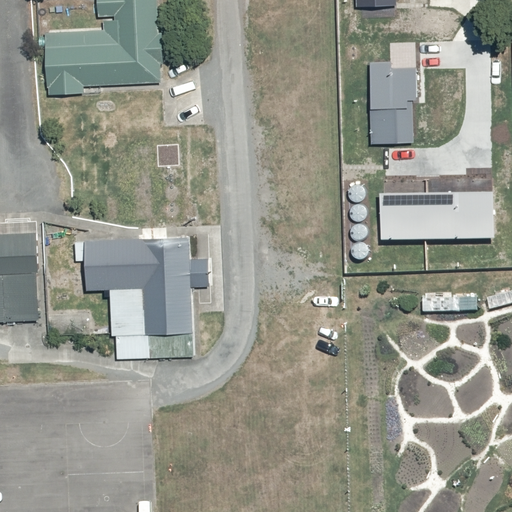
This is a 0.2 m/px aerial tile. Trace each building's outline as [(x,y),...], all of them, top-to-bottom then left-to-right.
[(161,33),(159,0),(99,0),(101,17),(116,17),(117,21),(105,21),(105,30),(46,34),(49,88),(50,95),(86,94),(86,87),(163,83),(162,65),(165,65),(163,33),(161,33)] [(391,59),(370,59),(370,140),(413,140),(413,97),(416,97),(416,64),(391,64),(391,59)] [(492,187),(380,189),(381,240),(493,237),(492,187)] [(0,322),(45,320),(42,232),(5,234),(3,220),(0,219),(0,322)] [(196,236),(115,240),(90,242),(92,290),(116,290),(117,335),(121,335),(122,358),(202,356),(198,288),(213,287),(211,259),(197,260),(196,236)] [(90,312),(49,312),(49,341),(90,341),(90,312)]
